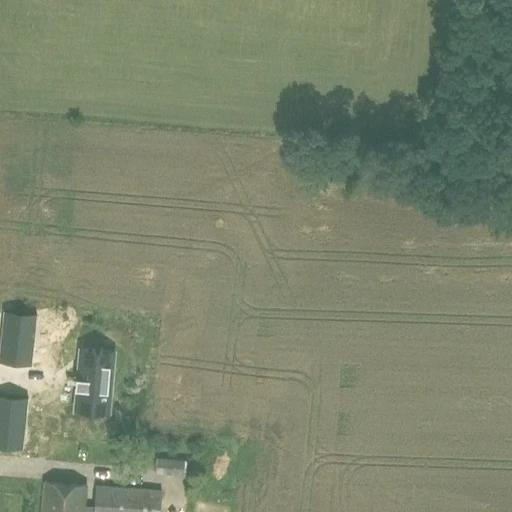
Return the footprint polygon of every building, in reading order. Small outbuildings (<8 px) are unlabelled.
[(81,348),(75,409),(107,412),(113,351),(81,348)] [(0,443),(22,445),(27,396),(0,393),(0,443)] [(185,459),(157,457),(156,473),(183,475),(185,459)] [(85,511),(86,506),(88,483),(43,479),(39,511),(85,511)] [(94,506),(86,506),(85,511),(160,511),(162,489),(95,484),(94,506)]
